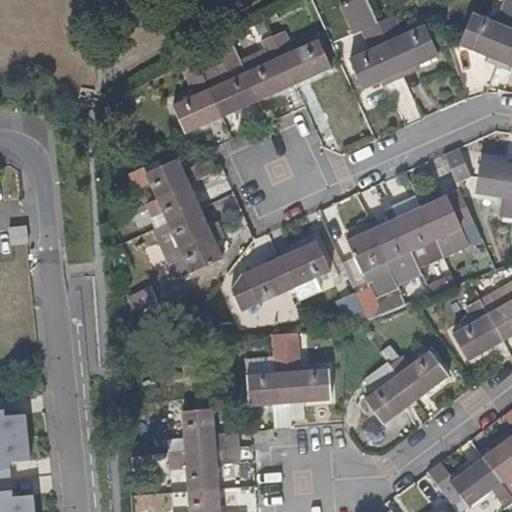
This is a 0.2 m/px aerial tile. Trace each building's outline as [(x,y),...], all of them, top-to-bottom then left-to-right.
[(511,29),(511,2),(507,0),(506,0),(497,23),(473,14),(460,44),(498,61),(511,30),(511,29)] [(440,55),(426,25),(402,36),(392,16),(379,23),(402,73),(440,55)] [(402,73),(379,23),(365,30),(374,49),(351,60),(365,91),(402,73)] [(511,66),(511,30),(498,61),(511,66)] [(293,85),(330,67),(317,39),(291,51),(282,33),(271,37),(293,85)] [(293,85),(271,37),(259,43),(267,61),(244,72),(257,101),(293,85)] [(448,52),(443,38),(438,40),(443,53),(448,52)] [(199,69),(192,55),(178,61),(194,96),(172,106),(185,134),(221,117),(199,69)] [(257,101),(244,72),(223,83),(213,63),(199,69),(221,117),(257,101)] [(156,200),(189,186),(178,160),(160,167),(146,173),(143,168),(130,174),(137,192),(151,187),(156,200)] [(511,221),(511,212),(511,166),(478,161),(472,194),(500,198),(497,218),(501,219),(511,221)] [(146,173),(160,167),(157,162),(143,168),(146,173)] [(167,225),(201,209),(189,186),(156,200),(147,204),(157,230),(167,225)] [(478,236),(458,191),(420,207),(440,253),(478,236)] [(395,219),(420,207),(414,194),(389,205),(395,219)] [(147,204),(143,195),(109,210),(110,221),(129,213),(147,204)] [(132,219),(149,211),(147,204),(129,213),(132,219)] [(440,253),(420,207),(395,219),(403,236),(410,252),(416,263),(419,270),(443,259),(440,253)] [(221,231),(216,222),(208,225),(201,209),(167,225),(180,250),(221,231)] [(136,228),(132,219),(129,213),(110,221),(111,240),(136,228)] [(410,252),(403,236),(395,219),(371,230),(386,263),(410,252)] [(345,242),(371,230),(367,221),(342,233),(345,242)] [(180,250),(167,225),(157,230),(154,231),(166,256),(180,250)] [(386,263),(371,230),(345,242),(360,274),(371,269),(386,263)] [(223,259),(216,243),(225,239),(221,231),(180,250),(166,256),(176,280),(223,259)] [(330,271),(317,242),(279,259),(293,288),(330,271)] [(131,272),(121,246),(112,250),(113,263),(114,280),(131,272)] [(390,273),(416,263),(410,252),(386,263),(390,273)] [(293,288),(279,259),(242,276),(255,306),(293,288)] [(390,273),(386,263),(371,269),(378,282),(392,276),(390,273)] [(381,315),(368,287),(354,293),(367,321),(381,315)] [(301,306),(293,288),(286,292),(294,309),(301,306)] [(126,300),(133,316),(158,305),(151,289),(126,300)] [(367,321),(354,293),(335,301),(347,328),(367,321)] [(502,313),(494,299),(481,305),(489,320),(502,313)] [(470,366),(504,347),(489,320),(481,305),(468,313),(476,328),(455,340),(470,366)] [(504,347),(511,341),(511,307),(502,313),(489,320),(504,347)] [(288,403),(286,373),(284,334),(272,336),(274,375),(274,376),(247,377),(249,408),(289,404),(288,403)] [(329,401),(326,371),(298,374),(295,334),(284,334),(286,373),(288,403),(302,402),(329,401)] [(414,402),(446,377),(428,353),(410,368),(402,359),(390,367),(414,402)] [(382,425),(414,402),(387,363),(365,380),(375,392),(365,401),(382,425)] [(304,425),(302,402),(288,403),(289,404),(290,426),(304,425)] [(511,409),(502,416),(511,427),(511,409)] [(0,410),(0,511),(34,511),(33,495),(12,497),(8,462),(30,461),(25,415),(4,417),(3,410),(0,410)] [(214,436),(211,410),(181,413),(182,441),(166,441),(167,455),(191,454),(215,452),(214,436)] [(239,450),(238,435),(214,436),(215,452),(239,450)] [(511,435),(483,459),(502,483),(511,476),(511,475),(511,435)] [(239,465),(239,450),(215,452),(216,466),(239,465)] [(216,466),(215,452),(191,454),(167,455),(168,470),(181,470),(181,466),(185,466),(188,487),(188,493),(218,491),(216,466)] [(502,483),(483,459),(451,483),(469,507),(491,491),(506,509),(508,507),(511,511),(511,496),(511,495),(502,483)] [(511,493),(511,476),(502,483),(511,495),(511,493)] [(219,511),(218,491),(188,493),(188,499),(189,511),(219,511)]
